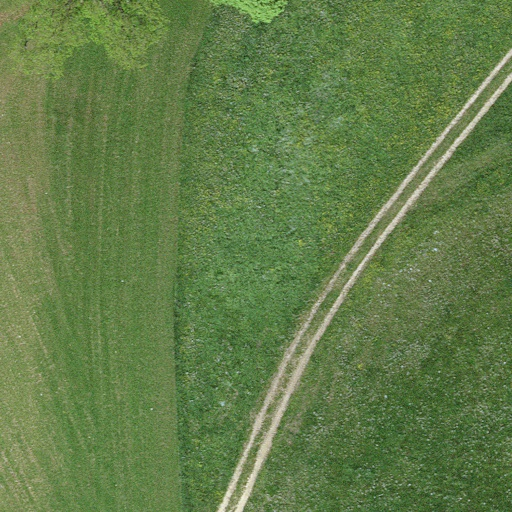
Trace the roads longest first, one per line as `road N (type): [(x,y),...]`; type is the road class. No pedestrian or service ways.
road 1 (track): [(397,225),(306,339),(267,456),(238,511)]
road 2 (track): [(511,68),(397,225),(511,166)]
